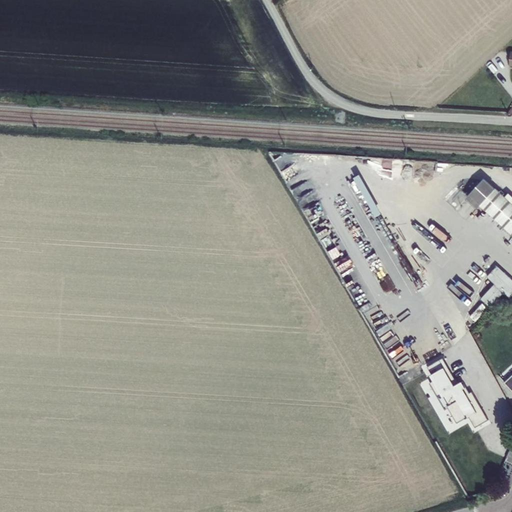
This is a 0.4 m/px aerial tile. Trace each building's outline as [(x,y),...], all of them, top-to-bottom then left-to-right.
[(470,195),(481,205),(494,190),(485,182),(470,195)] [(511,205),(494,190),(481,205),(511,233),(511,205)] [(494,279),(480,294),(489,303),(503,287),(509,293),(511,289),(511,280),(494,264),(486,272),(494,279)] [(480,314),(471,305),(463,315),(472,323),(480,314)] [(428,365),(455,423),(471,415),(476,425),(489,420),(475,389),(471,390),(465,378),(457,382),(445,357),(428,365)] [(511,376),(501,387),(511,399),(511,376)]
